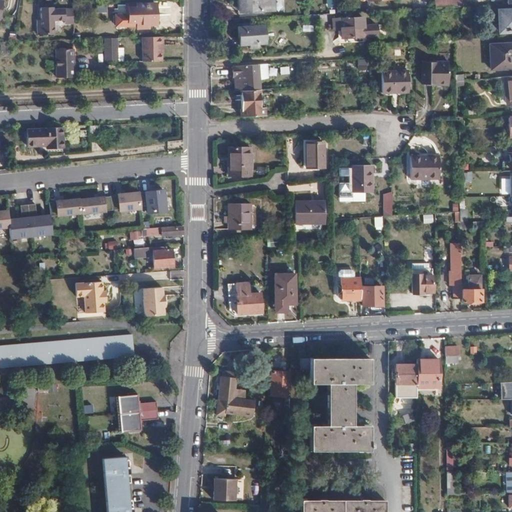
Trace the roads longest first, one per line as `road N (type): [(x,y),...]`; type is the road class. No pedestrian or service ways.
road 1 (residential): [(196,340),(511,321)]
road 2 (residential): [(410,124),(197,129)]
road 3 (residential): [(0,185),(197,161)]
road 4 (residential): [(197,161),(196,340)]
road 5 (residential): [(196,340),(182,511)]
road 6 (unknown): [(197,66),(319,58),(331,51),(332,35)]
road 7 (residential): [(198,0),(197,129)]
road 8 (residential): [(121,325),(0,336)]
